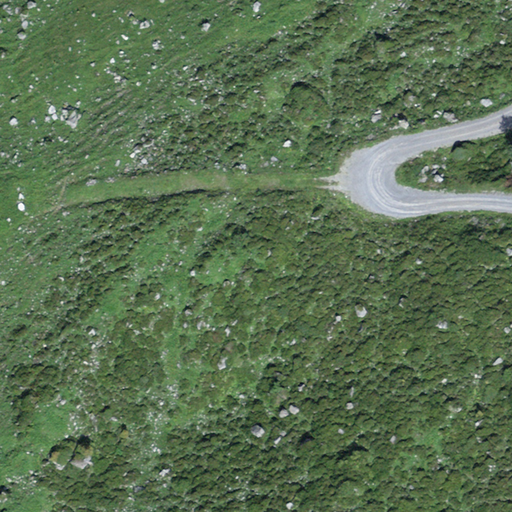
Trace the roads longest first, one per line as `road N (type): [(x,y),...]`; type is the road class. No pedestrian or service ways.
road 1 (track): [(511,118),(403,148),(381,160),(373,179),(390,204),(511,204)]
road 2 (track): [(373,179),(252,179),(75,197)]
